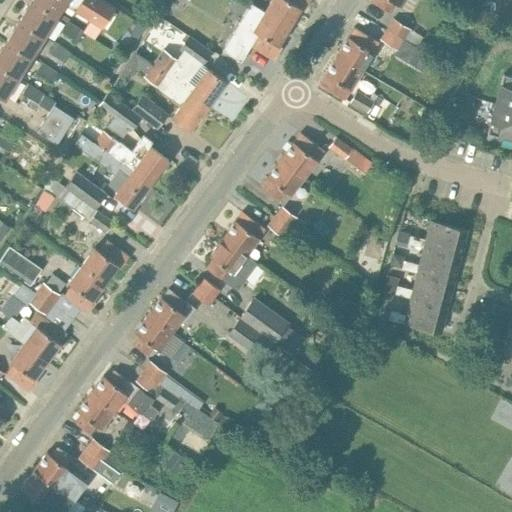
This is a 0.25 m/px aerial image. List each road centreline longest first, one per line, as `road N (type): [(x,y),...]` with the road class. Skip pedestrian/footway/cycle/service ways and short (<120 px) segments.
road 1 (residential): [(290,92),(0,472)]
road 2 (residential): [(511,211),(465,175),(389,153),(290,92)]
